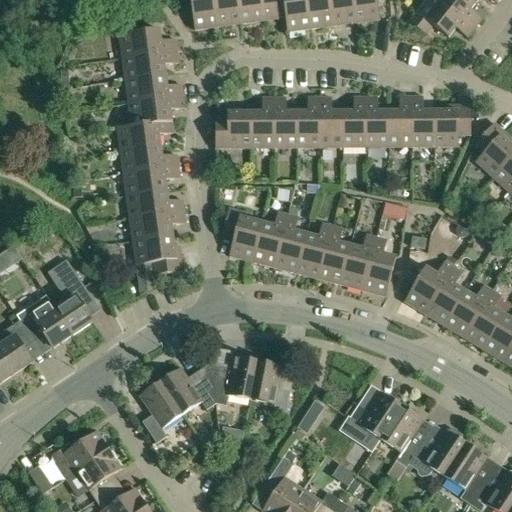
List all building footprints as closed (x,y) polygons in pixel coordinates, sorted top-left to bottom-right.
[(190,0),(195,32),(218,29),(214,0),(190,0)] [(214,0),(218,29),(241,26),(237,0),(214,0)] [(237,0),(241,26),(264,23),(260,0),(237,0)] [(288,33),(283,0),(260,0),(264,23),(285,20),(287,33),(288,33)] [(283,0),(288,33),(311,30),(306,0),(283,0)] [(306,0),(311,30),(333,27),(329,0),(306,0)] [(329,0),(333,27),(356,24),(352,0),(329,0)] [(352,0),(356,24),(380,21),(377,1),(387,0),(352,0)] [(461,0),(426,0),(425,2),(469,37),(482,20),(471,11),(473,9),(461,0)] [(461,0),(473,9),(479,0),(491,0),(496,3),(498,0),(461,0)] [(467,39),(469,37),(425,2),(409,23),(441,48),(456,30),(467,39)] [(119,37),(122,61),(177,53),(175,41),(161,43),(159,31),(119,37)] [(122,61),(125,83),(166,78),(164,67),(178,65),(177,53),(122,61)] [(61,83),(58,91),(69,90),(68,71),(60,71),(61,83)] [(125,83),(128,106),(183,98),(181,87),(167,88),(166,78),(125,83)] [(117,129),(117,130),(172,123),(170,112),(184,110),(183,98),(128,106),(131,127),(117,129)] [(336,149),(360,149),(361,98),(354,98),(354,113),(337,113),(336,149)] [(360,149),(384,149),(385,113),(377,113),(377,99),(361,98),(360,149)] [(384,149),(408,149),(409,98),(399,98),(399,113),(385,113),(384,149)] [(408,149),(432,149),(433,112),(423,113),(423,98),(409,98),(408,149)] [(264,150),(288,150),(289,114),(286,114),(286,99),(265,100),(264,150)] [(288,150),(312,150),(313,99),(308,99),(307,114),(289,114),(288,150)] [(312,150),(336,149),(337,113),(331,113),(331,99),(313,99),(312,150)] [(240,150),(264,150),(265,100),(262,100),(262,114),(241,115),(240,150)] [(458,138),(468,138),(471,138),(470,107),(445,107),(445,112),(433,112),(432,149),(458,148),(458,138)] [(215,119),(215,150),(240,150),(241,115),(240,115),(240,109),(227,109),(227,119),(215,119)] [(117,130),(120,153),(161,147),(159,137),(173,135),(172,123),(117,130)] [(511,140),(494,124),(473,147),(482,156),(475,164),(493,180),(511,159),(511,148),(509,146),(511,142),(511,140)] [(120,153),(123,175),(178,168),(176,157),(162,158),(161,147),(120,153)] [(328,150),(328,165),(340,165),(340,150),(328,150)] [(511,159),(493,180),(510,195),(511,192),(511,159)] [(123,175),(126,198),(167,193),(165,181),(180,180),(178,168),(123,175)] [(126,198),(129,221),(184,213),(183,202),(168,204),(167,193),(126,198)] [(385,204),(383,217),(391,219),(393,207),(385,204)] [(221,235),(234,238),(229,258),(252,264),(262,224),(252,222),(253,215),(228,209),(221,235)] [(129,221),(132,243),(173,238),(172,227),(186,225),(184,213),(129,221)] [(252,264),(274,270),(288,216),(278,213),(275,227),(262,224),(252,264)] [(274,270),(296,275),(307,236),(295,232),(298,218),(288,216),(274,270)] [(484,236),(491,230),(484,223),(477,230),(484,236)] [(296,275),(318,281),(332,227),(322,225),(318,239),(307,236),(296,275)] [(318,281),(340,287),(351,247),(339,244),(343,230),(332,227),(318,281)] [(468,233),(458,227),(455,231),(457,236),(461,239),(466,237),(468,233)] [(340,287),(362,292),(376,239),(366,236),(362,250),(351,247),(340,287)] [(151,265),(152,277),(152,278),(183,273),(180,249),(175,249),(173,238),(132,243),(135,267),(151,265)] [(426,240),(412,238),(410,248),(424,250),(426,240)] [(386,242),(376,239),(362,292),(386,298),(396,259),(383,255),(386,242)] [(448,258),(444,263),(437,275),(426,268),(404,303),(425,316),(454,269),(453,268),(456,263),(448,258)] [(47,274),(66,303),(60,307),(53,297),(49,300),(73,337),(93,324),(90,319),(100,312),(67,261),(47,274)] [(425,316),(444,328),(465,293),(455,286),(463,274),(454,269),(425,316)] [(444,328),(464,340),(492,292),(496,285),(488,280),(484,287),(483,287),(476,299),(465,293),(444,328)] [(464,340),(483,351),(504,317),(494,310),(501,298),(492,292),(464,340)] [(163,314),(180,310),(176,295),(160,299),(163,314)] [(53,350),(73,337),(49,300),(46,296),(16,318),(19,323),(20,322),(34,344),(44,337),(53,350)] [(483,351),(502,363),(511,347),(511,321),(504,317),(483,351)] [(0,335),(5,344),(0,347),(0,358),(12,377),(32,364),(24,351),(34,344),(20,322),(19,323),(0,335)] [(511,347),(502,363),(511,369),(511,347)] [(0,385),(12,377),(0,358),(0,385)] [(228,397),(251,401),(259,363),(234,358),(229,380),(211,377),(216,405),(226,407),(228,397)] [(293,376),(281,374),(282,368),(259,363),(251,401),(275,406),(273,416),(285,418),(293,376)] [(206,411),(215,406),(216,405),(211,377),(193,389),(181,370),(160,384),(182,417),(201,403),(206,411)] [(142,424),(156,445),(167,438),(161,430),(182,417),(160,384),(140,398),(153,417),(142,424)] [(360,427),(380,441),(402,409),(381,395),(369,414),(358,407),(344,428),(355,435),(360,427)] [(315,403),(314,402),(304,417),(314,424),(324,409),(323,408),(315,403)] [(395,463),(405,469),(406,470),(408,466),(408,467),(409,466),(420,448),(409,441),(422,422),(402,409),(380,441),(401,454),(395,463)] [(424,465),(444,478),(466,446),(456,440),(459,435),(452,430),(446,432),(445,433),(445,432),(433,451),(423,444),(420,448),(409,466),(408,467),(412,469),(419,473),(424,465)] [(297,431),(294,436),(303,442),(306,437),(297,431)] [(103,435),(97,434),(97,433),(63,456),(75,474),(109,451),(102,440),(103,435)] [(444,478),(465,492),(459,500),(469,507),(484,485),(473,478),(486,459),(466,446),(444,478)] [(120,486),(113,476),(122,470),(109,451),(75,474),(88,493),(89,492),(95,502),(120,486)] [(287,452),(283,459),(291,464),(296,457),(288,452),(287,452)] [(268,480),(278,487),(261,511),(289,511),(303,491),(284,479),(293,465),(291,464),(283,459),(268,480)] [(61,467),(46,474),(55,491),(70,483),(61,467)] [(38,468),(28,474),(42,496),(52,490),(38,468)] [(366,468),(362,475),(371,482),(376,476),(366,468)] [(476,511),(481,511),(486,505),(495,511),(510,511),(511,509),(511,471),(508,473),(507,473),(495,492),(484,485),(469,507),(476,511)] [(346,491),(353,496),(361,485),(353,480),(346,491)] [(95,502),(101,511),(141,511),(147,508),(135,490),(127,496),(120,486),(95,502)] [(330,511),(331,511),(321,504),(321,503),(303,491),(289,511),(330,511)] [(344,511),(348,508),(339,502),(337,501),(331,511),(330,511),(344,511)]
